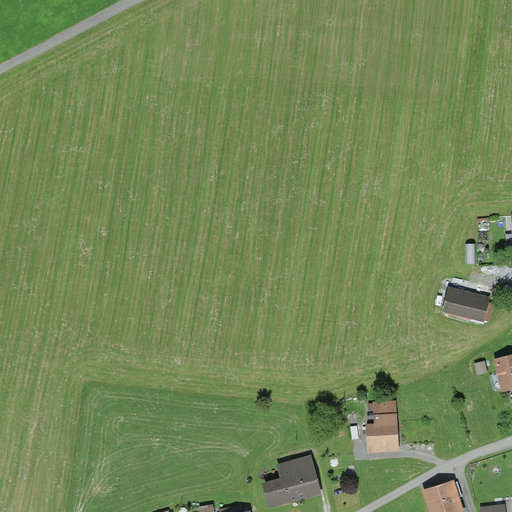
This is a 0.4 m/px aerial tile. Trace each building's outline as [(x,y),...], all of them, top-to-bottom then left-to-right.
[(207,56),(168,55),(167,80),(206,82),(207,56)] [(445,309),(489,320),(493,305),(449,293),(445,309)] [(511,356),(495,361),(502,388),(511,385),(511,356)] [(368,416),(370,450),(396,449),(394,402),(376,403),(377,416),(368,416)] [(350,427),(352,439),(359,438),(357,426),(350,427)] [(497,492),(510,491),(505,453),(482,456),(485,476),(470,478),(471,490),(496,486),(497,492)] [(271,505),(317,493),(307,457),(289,462),(293,476),(265,484),(271,505)] [(421,491),(428,511),(463,511),(453,480),(421,491)]
